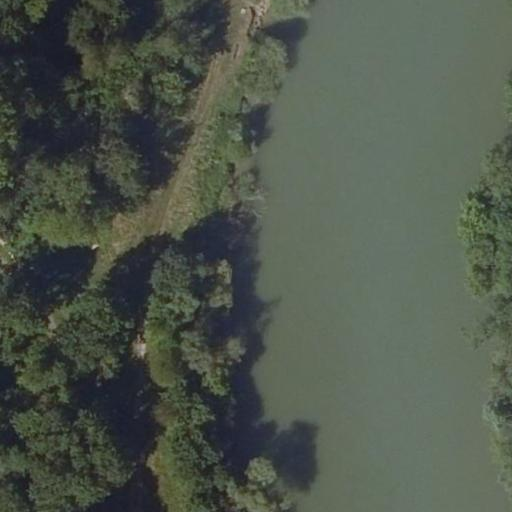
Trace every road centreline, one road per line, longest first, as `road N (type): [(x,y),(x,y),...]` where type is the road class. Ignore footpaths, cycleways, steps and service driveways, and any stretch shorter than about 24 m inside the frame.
road 1 (track): [(230,0),(227,44),(190,102),(154,223),(140,403),(142,511)]
road 2 (track): [(144,441),(0,233)]
road 3 (track): [(154,223),(144,240),(77,279),(30,279)]
